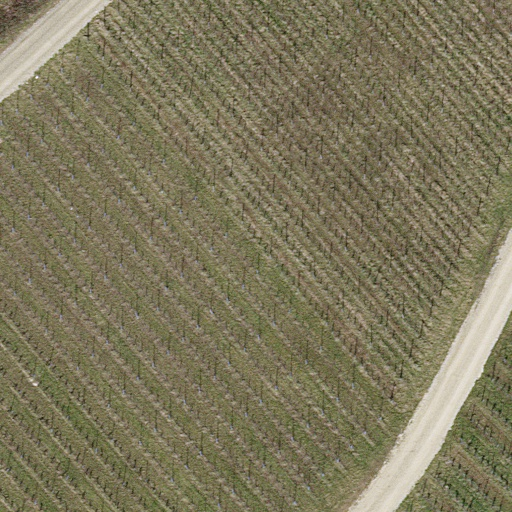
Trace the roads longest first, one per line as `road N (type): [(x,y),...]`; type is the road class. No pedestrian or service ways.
road 1 (track): [(511,284),(411,459),(370,511)]
road 2 (track): [(92,0),(0,80)]
